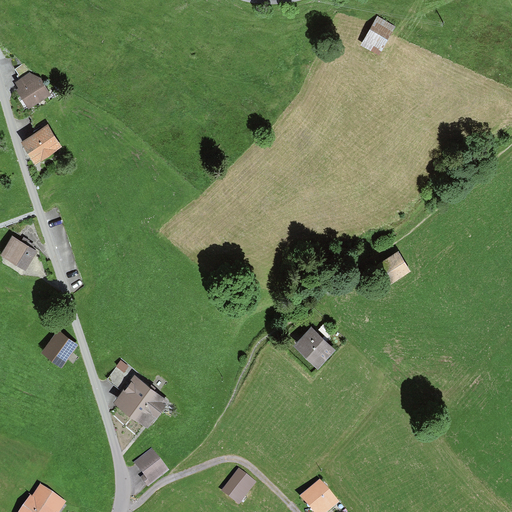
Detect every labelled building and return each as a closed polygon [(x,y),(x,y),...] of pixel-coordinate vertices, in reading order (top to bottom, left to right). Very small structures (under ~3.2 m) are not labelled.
[(379,55),(395,26),(377,16),(361,45),(379,55)] [(28,73),(22,64),(14,69),(20,78),(28,73)] [(20,78),(15,82),(18,87),(16,89),(28,108),(51,93),(42,78),(28,73),(20,78)] [(63,146),(48,123),(21,141),(35,163),(63,146)] [(38,250),(13,235),(1,255),(26,269),(38,250)] [(412,271),(399,251),(376,265),(389,285),(412,271)] [(336,349),(312,326),(294,345),(318,368),(336,349)] [(80,345),(58,329),(42,351),(63,367),(80,345)] [(119,388),(129,375),(117,366),(107,379),(119,388)] [(130,415),(151,387),(135,375),(114,403),(130,415)] [(169,400),(151,387),(130,415),(148,428),(169,400)] [(169,470),(151,448),(134,463),(144,475),(140,478),(148,488),(169,470)] [(241,507),(257,483),(238,470),(222,495),(241,507)] [(329,511),(340,502),(320,482),(301,501),(312,511),(329,511)] [(61,511),(67,503),(40,486),(33,497),(31,497),(21,511),(61,511)]
